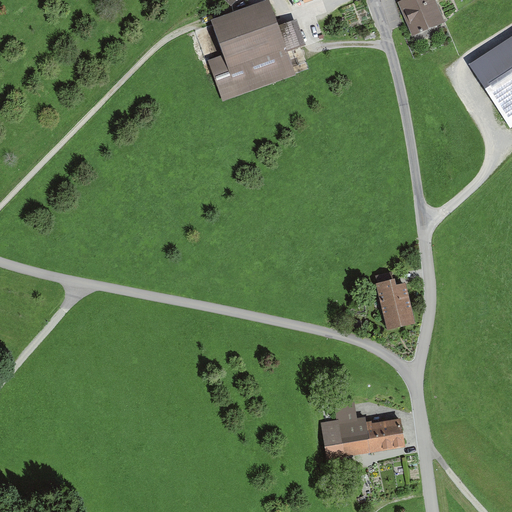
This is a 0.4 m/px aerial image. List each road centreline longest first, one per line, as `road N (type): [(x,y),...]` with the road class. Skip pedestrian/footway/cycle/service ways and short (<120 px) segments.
road 1 (unclassified): [(417,383),(366,345),(323,332),(0,261)]
road 2 (unclassified): [(417,383),(429,277),(401,90),(374,0)]
road 3 (track): [(0,207),(151,50),(254,0)]
road 4 (track): [(75,282),(52,326),(0,387)]
road 5 (unclassified): [(432,511),(417,383)]
